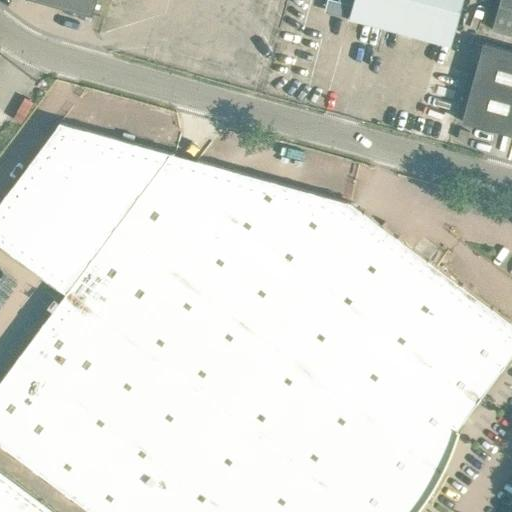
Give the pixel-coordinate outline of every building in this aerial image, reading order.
[(97,0),(40,0),(93,14),(97,0)] [(331,0),(330,0),(327,11),(350,17),(451,44),(462,0),(355,0),(354,6),(341,2),(331,0)] [(511,0),(500,0),(492,29),(511,34),(511,0)] [(511,134),(511,49),(484,42),(463,121),(511,134)] [(447,465),(450,457),(455,444),(458,436),(460,430),(458,428),(511,355),(511,320),(351,201),(171,152),(61,121),(0,202),(0,242),(67,292),(0,381),(0,442),(93,511),(395,511),(422,477),(433,485),(435,486),(438,482),(440,477),(443,472),(447,465)] [(468,141),(470,131),(461,128),(458,138),(468,141)] [(0,511),(55,511),(0,470),(0,511)]
